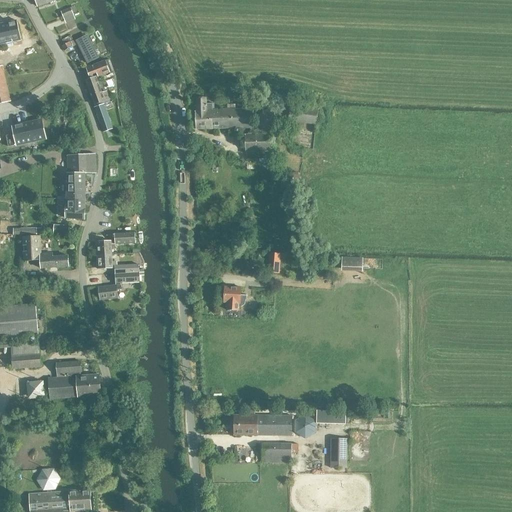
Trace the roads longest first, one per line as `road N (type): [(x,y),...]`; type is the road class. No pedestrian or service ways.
road 1 (unclassified): [(123,511),(83,276),(100,165),(73,78),(27,0)]
road 2 (unclassified): [(195,511),(172,138),(163,87),(118,0)]
road 3 (track): [(0,413),(6,388),(21,374),(49,369),(53,355),(96,355)]
